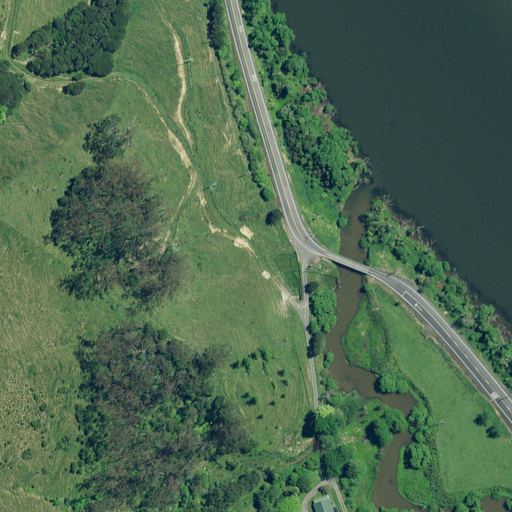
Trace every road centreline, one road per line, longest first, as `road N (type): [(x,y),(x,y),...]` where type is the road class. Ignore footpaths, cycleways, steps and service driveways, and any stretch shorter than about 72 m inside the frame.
road 1 (tertiary): [(304,239),(405,291),(511,412)]
road 2 (tertiary): [(304,239),(230,0)]
